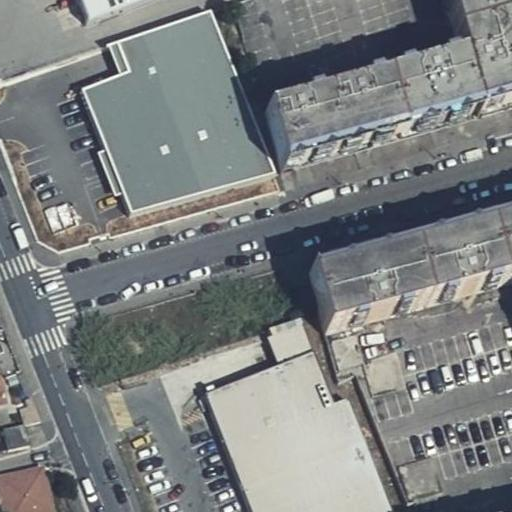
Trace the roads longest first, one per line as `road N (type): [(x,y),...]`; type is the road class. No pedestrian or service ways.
road 1 (residential): [(26,304),(511,169)]
road 2 (residential): [(26,304),(81,447)]
